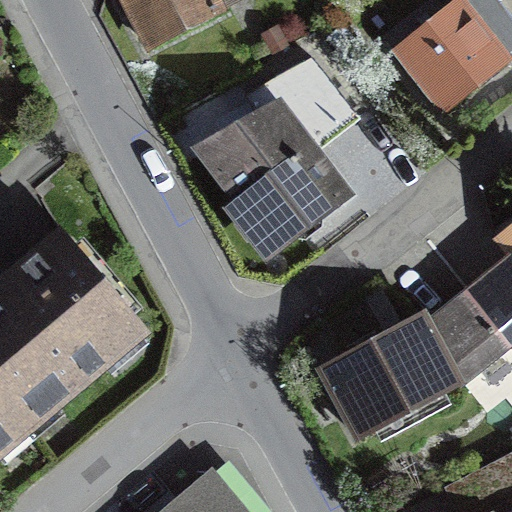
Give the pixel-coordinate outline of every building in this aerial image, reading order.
[(123,0),(149,48),(221,10),(215,0),(123,0)] [(511,17),(498,0),(459,0),(396,50),(444,109),(511,54),(511,17)] [(313,57),(268,83),(318,146),(357,115),(313,57)] [(278,111),(205,153),(239,197),(237,212),(259,242),(274,244),(341,194),(278,111)] [(508,341),(511,337),(511,229),(500,239),(511,254),(511,257),(469,292),(508,341)] [(0,288),(0,397),(26,428),(141,329),(62,234),(9,281),(0,288)] [(351,362),(351,365),(326,378),(357,436),(457,382),(508,341),(469,292),(428,325),(423,315),(376,341),(380,349),(372,353),(369,352),(364,351),(361,352),(357,353),(353,357),(351,362)] [(0,449),(26,428),(0,397),(0,449)] [(511,455),(494,465),(510,495),(511,494),(511,455)] [(234,511),(206,478),(166,511),(234,511)]
